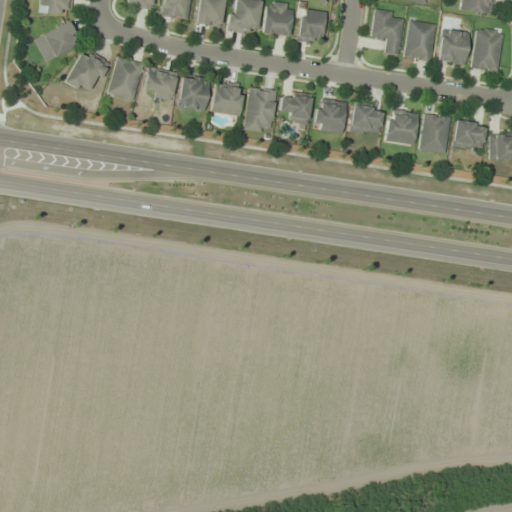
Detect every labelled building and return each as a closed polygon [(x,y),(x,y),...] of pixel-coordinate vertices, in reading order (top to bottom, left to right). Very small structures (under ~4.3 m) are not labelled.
[(37,0),(38,14),(69,14),(69,0),(37,0)] [(153,0),(125,0),(124,6),(152,10),(153,0)] [(160,0),(159,18),(186,21),(188,0),(160,0)] [(220,0),(196,0),(194,25),(218,27),(220,0)] [(228,1),(224,31),(253,35),(258,0),(238,0),(238,2),(228,1)] [(490,0),(457,0),(456,10),(488,15),(490,0)] [(291,5),(265,1),(259,34),(285,38),(291,5)] [(323,13),(300,8),(294,41),(317,45),(323,13)] [(383,53),(396,54),(401,14),(371,10),(368,41),(384,43),(383,53)] [(433,24),(407,20),(401,58),(427,62),(433,24)] [(36,38),(48,60),(78,43),(66,21),(36,38)] [(495,73),(499,31),(473,28),(469,69),(495,73)] [(461,64),(465,32),(439,29),(435,61),(461,64)] [(77,91),(81,84),(92,90),(106,62),(80,48),(61,83),(77,91)] [(140,63),(114,57),(106,95),(132,101),(140,63)] [(169,100),(173,73),(145,69),(141,96),(169,100)] [(175,107),(201,112),(206,81),(180,76),(175,107)] [(237,116),(240,87),(211,85),(209,113),(237,116)] [(267,133),(273,91),(246,87),(241,130),(267,133)] [(304,124),(309,98),(279,93),(276,110),(287,112),(285,121),(304,124)] [(313,131),(340,131),(340,100),(313,100),(313,131)] [(379,108),(350,105),(347,131),(377,134),(379,108)] [(410,144),(415,114),(387,109),(382,140),(410,144)] [(447,116),(420,114),(417,151),(444,153),(447,116)] [(483,125),(453,120),(449,146),(479,150),(483,125)] [(511,159),(511,134),(486,134),(486,160),(511,159)]
